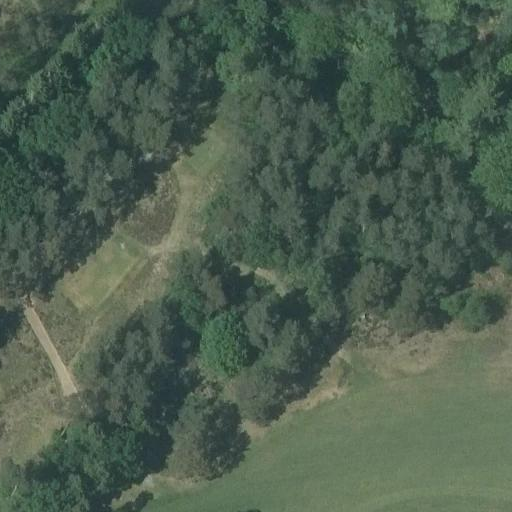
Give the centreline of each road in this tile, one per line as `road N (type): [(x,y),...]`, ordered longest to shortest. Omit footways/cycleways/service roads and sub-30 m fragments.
road 1 (track): [(163,21),(511,222)]
road 2 (track): [(353,132),(278,256),(246,274),(197,247)]
